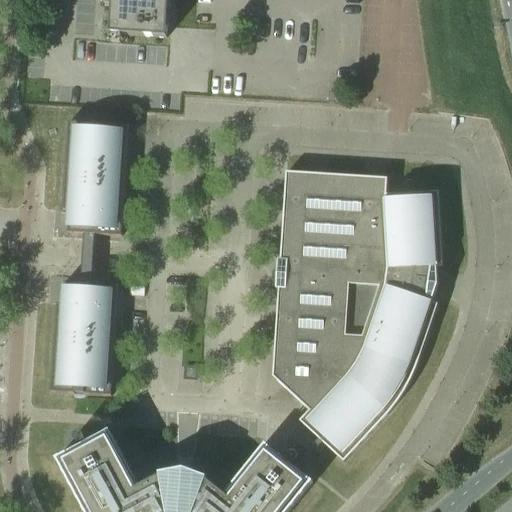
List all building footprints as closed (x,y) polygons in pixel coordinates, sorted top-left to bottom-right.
[(113,0),(111,35),(168,39),(170,13),(163,13),(163,0),(113,0)] [(89,285),(92,236),(122,238),(129,127),(69,123),(63,211),(69,212),(67,234),(83,235),(79,284),(89,285)] [(388,180),(383,179),(286,173),(280,261),(278,261),(277,270),(275,270),(274,271),(273,272),(272,273),(272,274),(272,275),(272,276),(272,277),(273,278),(274,279),(274,280),(275,280),(276,281),(276,289),(278,290),(272,378),(309,412),(299,422),(344,464),(389,415),(398,403),(405,393),(411,382),(416,368),(438,305),(432,303),(436,291),(438,292),(439,291),(440,291),(441,290),(442,289),(443,288),(443,287),(443,286),(443,285),(443,284),(442,283),(441,282),(440,281),(439,281),(438,281),(437,268),(443,268),(439,193),(387,196),(388,180)] [(51,393),(111,397),(118,287),(89,285),(79,284),(64,283),(63,305),(57,305),(51,393)] [(196,380),(197,369),(185,368),(184,380),(196,380)] [(140,489),(109,431),(60,458),(55,460),(83,511),(290,511),(313,484),(265,445),(224,496),(207,482),(207,480),(189,473),(184,466),(179,472),(160,476),(160,478),(140,489)]
